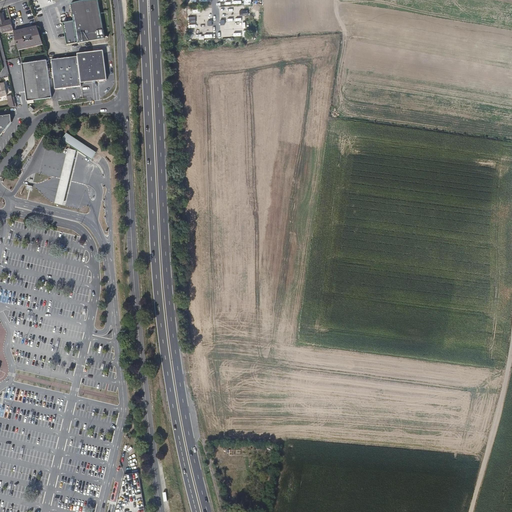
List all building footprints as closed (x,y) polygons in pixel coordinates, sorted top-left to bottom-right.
[(65,45),(67,45),(68,45),(76,43),(76,44),(103,38),(97,9),(95,2),(81,7),(80,2),(72,4),(68,5),(71,17),(71,21),(61,23),(62,29),(64,37),(65,45)] [(199,17),(198,9),(190,9),(190,17),(199,17)] [(10,26),(8,19),(3,21),(0,11),(0,28),(8,27),(10,26)] [(22,30),(12,33),(17,51),(41,44),(35,27),(23,30),(24,31),(22,32),(22,30)] [(75,54),(76,58),(79,82),(105,79),(101,50),(75,54)] [(79,82),(76,58),(50,61),(54,89),(80,86),(79,82)] [(50,97),(45,61),(21,64),(25,100),(50,97)] [(10,96),(6,97),(9,108),(15,107),(13,97),(11,98),(10,96)] [(0,137),(11,123),(10,116),(0,117),(0,137)] [(95,147),(70,133),(66,140),(91,154),(95,147)] [(76,146),(67,145),(58,199),(67,201),(76,146)] [(137,452),(130,450),(128,457),(135,459),(137,452)] [(144,511),(139,474),(125,477),(115,511),(144,511)]
